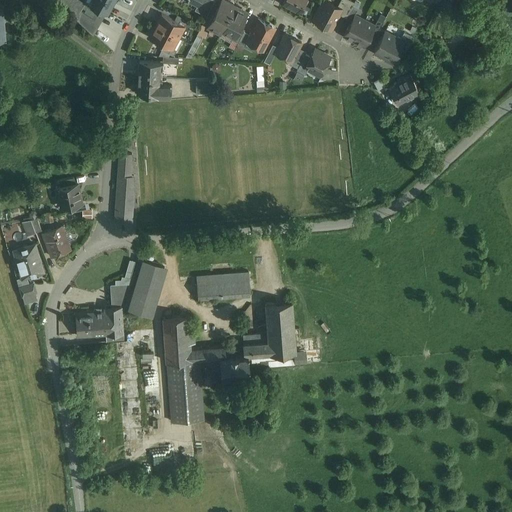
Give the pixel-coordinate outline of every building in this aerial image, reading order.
[(83,0),(58,0),(93,32),(99,22),(79,11),(85,1),(83,0)] [(106,11),(88,1),(89,0),(87,0),(85,0),(85,1),(79,11),(99,22),(106,11)] [(89,0),(88,1),(106,11),(108,12),(114,0),(89,0)] [(215,0),(201,0),(199,5),(198,4),(195,10),(207,16),(215,0)] [(224,0),(222,0),(209,26),(221,32),(235,6),(234,4),(232,4),(224,0)] [(284,0),(283,2),(300,11),(304,3),(306,3),(308,0),(284,0)] [(326,0),(323,0),(314,18),(332,28),(339,13),(342,8),(337,6),(326,0)] [(355,1),(352,0),(340,0),(337,6),(342,8),(339,13),(347,17),(353,5),(355,1)] [(347,17),(345,19),(351,22),(355,14),(358,8),(353,5),(347,17)] [(235,6),(221,32),(223,29),(235,35),(235,36),(240,26),(247,13),(235,6)] [(185,24),(162,13),(156,24),(179,36),(185,24)] [(351,22),(344,34),(354,39),(365,19),(355,14),(351,22)] [(273,26),(259,18),(251,34),(248,39),(264,47),(274,29),(273,26)] [(365,19),(354,39),(364,45),(371,33),(375,24),(365,19)] [(378,19),(375,24),(371,33),(376,35),(383,22),(378,19)] [(179,36),(156,24),(150,35),(163,42),(173,47),(179,36)] [(240,26),(235,36),(235,35),(233,39),(238,42),(245,31),(245,29),(240,26)] [(414,35),(404,30),(400,38),(403,40),(399,48),(405,51),(414,35)] [(238,42),(237,44),(244,47),(248,39),(251,34),(245,31),(238,42)] [(400,38),(386,31),(375,50),(393,60),(399,48),(403,40),(400,38)] [(302,41),(286,33),(276,51),(291,60),(292,60),(299,46),(302,41)] [(197,35),(189,51),(194,54),(202,38),(197,35)] [(177,49),(173,47),(163,42),(161,48),(174,55),(177,49)] [(307,50),(299,46),(292,60),(291,60),(290,62),(298,67),(306,53),(307,50)] [(331,56),(315,48),(311,55),(305,65),(309,67),(321,74),(331,56)] [(306,53),(298,67),(297,69),(306,73),(309,67),(305,65),(311,55),(306,53)] [(160,61),(140,60),(139,76),(159,77),(160,61)] [(411,73),(389,85),(398,101),(420,90),(411,73)] [(159,77),(139,76),(138,92),(158,94),(159,83),(159,77)] [(381,77),(374,80),(380,91),(386,87),(381,77)] [(211,79),(196,79),(197,93),(212,92),(211,79)] [(172,84),(159,83),(158,94),(170,93),(172,92),(172,84)] [(133,153),(120,152),(116,220),(132,221),(134,195),(130,194),(133,153)] [(74,176),(59,179),(61,186),(75,183),(74,176)] [(61,186),(56,187),(58,196),(61,195),(63,205),(82,201),(78,182),(75,183),(61,186)] [(85,216),(93,216),(93,208),(85,208),(85,216)] [(38,217),(31,218),(36,231),(42,229),(38,217)] [(62,225),(43,232),(52,255),(71,248),(62,225)] [(35,243),(15,249),(23,276),(41,271),(39,263),(41,263),(35,243)] [(130,259),(125,276),(131,278),(136,261),(130,259)] [(166,265),(143,259),(129,308),(152,314),(166,265)] [(249,271),(197,275),(199,299),(251,295),(249,271)] [(34,282),(21,286),(24,294),(36,290),(34,282)] [(129,283),(111,284),(112,294),(126,293),(129,283)] [(126,293),(112,294),(112,306),(123,306),(126,293)] [(293,300),(265,302),(268,330),(268,341),(269,353),(297,351),(296,343),(301,342),(300,327),(295,327),(293,300)] [(112,306),(105,307),(105,308),(105,311),(77,313),(78,334),(106,333),(107,334),(113,333),(113,334),(114,334),(114,333),(117,333),(124,332),(123,325),(124,325),(123,306),(112,306)] [(189,314),(163,316),(166,361),(167,361),(193,359),(192,354),(192,348),(191,341),(190,324),(189,314)] [(243,332),(244,342),(268,341),(268,330),(243,332)] [(268,341),(244,342),(244,346),(244,354),(249,353),(249,354),(252,354),(269,353),(268,341)] [(226,345),(192,348),(192,354),(193,359),(200,358),(220,357),(220,356),(226,355),(226,348),(226,345)] [(244,346),(226,348),(226,355),(244,354),(244,346)] [(297,358),(297,362),(308,361),(307,350),(297,351),(297,358)] [(252,354),(253,361),(261,361),(262,365),(297,362),(297,358),(297,351),(269,353),(252,354)] [(226,355),(220,356),(220,357),(222,375),(250,373),(249,354),(249,353),(244,354),(226,355)] [(193,359),(167,361),(172,421),(205,418),(200,358),(193,359)] [(96,377),(98,407),(111,407),(109,377),(96,377)]
